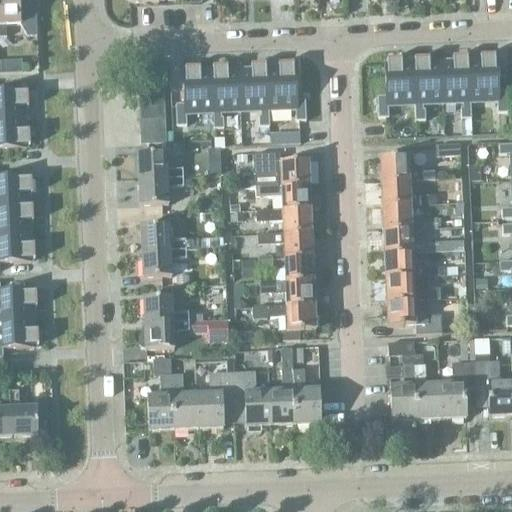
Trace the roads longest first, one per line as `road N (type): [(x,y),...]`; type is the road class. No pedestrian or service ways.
road 1 (residential): [(105,498),(85,45)]
road 2 (residential): [(355,422),(339,35)]
road 3 (residential): [(85,45),(339,35)]
road 4 (residential): [(105,498),(310,491)]
road 5 (residential): [(310,491),(511,482)]
road 6 (residential): [(339,35),(511,28)]
